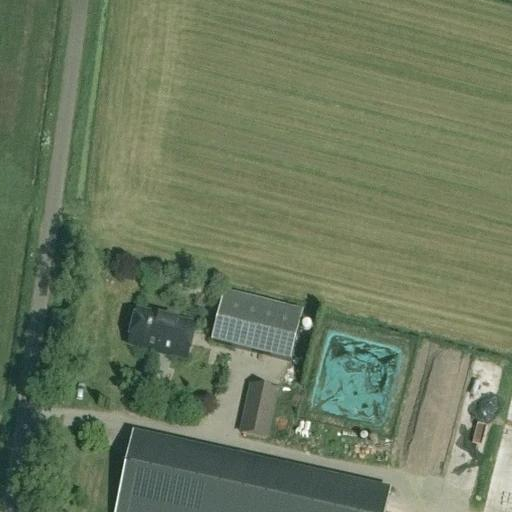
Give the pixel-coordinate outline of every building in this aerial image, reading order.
[(291,363),(303,315),(223,295),(212,343),(291,363)] [(195,328),(137,313),(129,347),(187,361),(195,328)] [(396,346),(334,331),(315,411),(336,416),(341,399),(381,409),(396,346)] [(269,428),(274,402),(256,398),(250,424),(269,428)] [(134,436),(116,511),(384,511),(389,493),(134,436)] [(448,485),(447,495),(478,500),(480,490),(448,485)]
